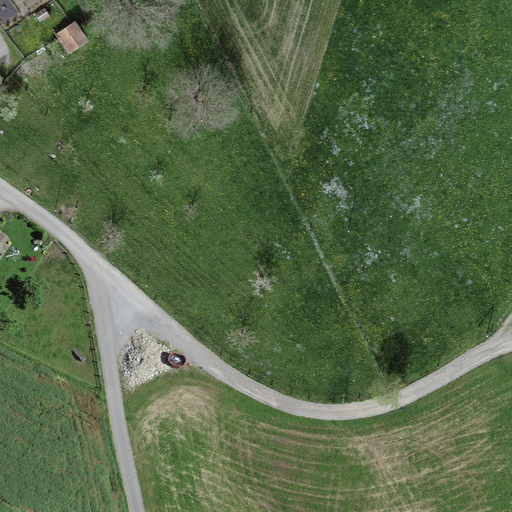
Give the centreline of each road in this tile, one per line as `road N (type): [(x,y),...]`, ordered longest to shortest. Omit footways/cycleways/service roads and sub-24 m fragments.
road 1 (track): [(511,349),(368,412),(300,410),(242,382),(119,300)]
road 2 (track): [(119,300),(113,367),(140,511)]
